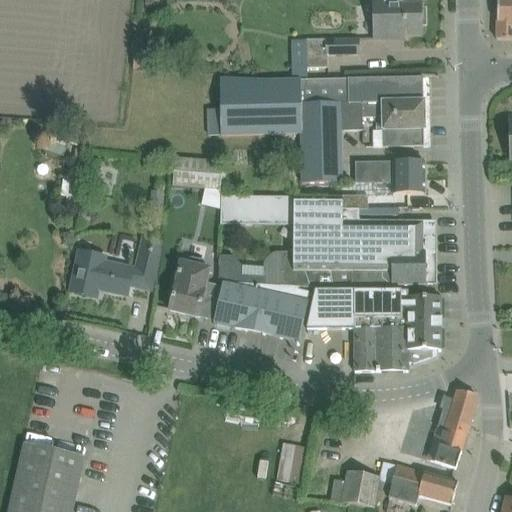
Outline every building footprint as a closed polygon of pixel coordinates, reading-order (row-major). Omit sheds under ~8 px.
[(373,4),(374,40),(391,40),(391,36),(422,35),(422,23),(424,23),(423,11),(421,11),(420,0),(384,0),(384,4),(373,4)] [(497,0),(497,41),(511,41),(511,0),(502,0),(497,0)] [(287,83),(328,82),(327,57),(361,56),(360,40),(332,41),(290,43),(291,69),(287,69),(287,83)] [(147,53),(135,52),(133,72),(144,73),(147,53)] [(385,117),(385,132),(373,132),(373,148),(385,148),(385,150),(425,149),(424,79),(328,82),(287,83),(224,80),(222,111),(208,111),(208,137),(221,137),(221,133),(302,132),(303,183),(341,183),(340,130),(363,130),(363,118),(385,117)] [(4,174),(27,176),(33,122),(10,120),(4,174)] [(175,160),(173,189),(222,193),(224,164),(175,160)] [(396,185),(395,197),(425,196),(425,164),(382,164),(357,163),(356,183),(396,185)] [(165,185),(151,183),(146,226),(161,227),(165,194),(164,194),(165,185)] [(66,185),(61,198),(79,204),(83,191),(66,185)] [(359,211),(368,211),(368,197),(341,198),(341,211),(359,211)] [(297,288),(335,291),(335,288),(426,287),(426,286),(432,286),(432,254),(426,254),(421,254),(421,245),(424,245),(424,223),(359,224),(359,211),(341,211),(341,198),(294,199),(294,205),(273,204),(272,234),(294,234),(293,254),(277,254),(273,255),(266,262),(264,266),(264,278),(242,277),(242,267),(233,257),(220,256),(219,283),(224,284),(297,288)] [(224,200),(208,199),(207,216),(223,218),(224,200)] [(243,201),(224,200),(223,218),(242,219),(243,201)] [(127,297),(129,286),(151,291),(161,243),(141,239),(135,272),(106,265),(107,259),(80,253),(71,294),(96,299),(98,290),(127,297)] [(459,283),(458,259),(446,260),(447,283),(459,283)] [(185,263),(180,262),(174,293),(169,312),(199,319),(214,323),(223,288),(206,284),(210,270),(204,268),(200,262),(190,260),(185,263)] [(223,287),(223,288),(214,323),(214,325),(300,344),(309,304),(309,293),(256,286),(248,286),(246,292),(223,287)] [(318,292),(310,330),(355,330),(355,374),(408,374),(408,370),(413,369),(415,368),(417,368),(419,367),(421,366),(424,366),(426,365),(428,364),(430,363),(432,362),(434,361),(438,360),(438,353),(441,353),(441,351),(441,349),(440,349),(440,331),(443,331),(443,330),(441,330),(441,322),(443,322),(443,320),(440,320),(440,303),(441,303),(441,299),(433,299),(408,299),(408,292),(354,292),(318,292)] [(429,461),(457,469),(478,397),(457,391),(451,411),(444,409),(429,461)] [(349,461),(338,461),(337,479),(364,481),(366,448),(350,447),(349,461)] [(74,511),(85,461),(22,448),(8,511),(74,511)] [(452,507),(459,484),(398,465),(388,499),(417,507),(420,498),(452,507)] [(511,511),(511,496),(507,496),(502,511),(511,511)]
